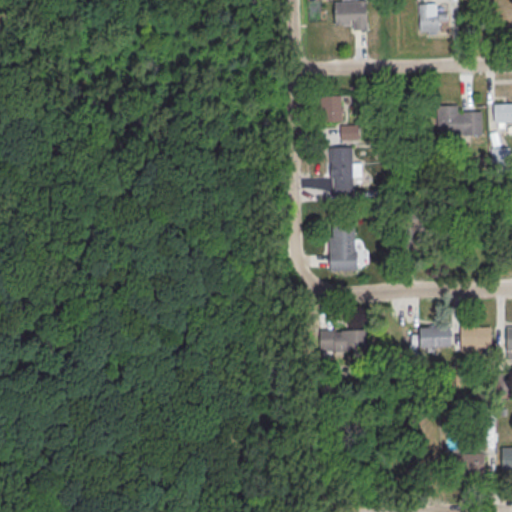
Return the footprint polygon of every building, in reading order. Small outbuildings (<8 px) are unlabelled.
[(335,3),(366,2),(367,31),(353,31),(353,26),(335,26),(335,3)] [(437,34),(437,21),(446,21),(446,13),(429,13),(429,2),(418,2),(418,34),(437,34)] [(342,121),(342,94),(323,94),(323,121),(342,121)] [(494,105),(511,104),(511,123),(494,124),(494,105)] [(437,106),(438,139),(459,138),(459,136),(482,135),(481,112),(459,113),(458,105),(437,106)] [(339,124),(339,139),(358,139),(358,124),(339,124)] [(361,176),(361,163),(352,163),(352,145),(329,146),(330,192),(353,191),(352,176),(361,176)] [(416,208),(405,219),(414,229),(426,218),(416,208)] [(356,223),(328,223),(328,269),(356,269),(356,223)] [(460,326),(475,325),(476,327),(490,326),(491,346),(461,348),(460,326)] [(419,327),(449,326),(450,346),(420,347),(419,327)] [(365,329),(320,329),(320,351),(365,351),(365,329)] [(501,448),(511,447),(511,471),(503,472),(501,448)] [(453,453),(483,452),(484,474),(454,475),(453,453)]
